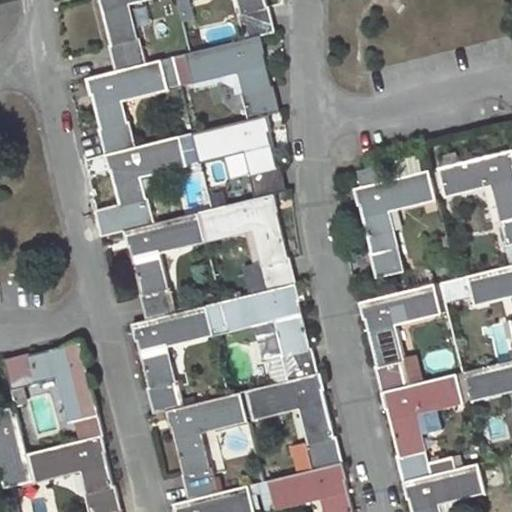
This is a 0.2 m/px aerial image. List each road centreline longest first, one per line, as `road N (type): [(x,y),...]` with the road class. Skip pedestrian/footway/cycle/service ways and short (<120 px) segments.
road 1 (residential): [(313,0),(312,153),(332,302),(392,511)]
road 2 (residential): [(42,25),(56,140),(103,310)]
road 3 (residential): [(103,310),(157,511)]
